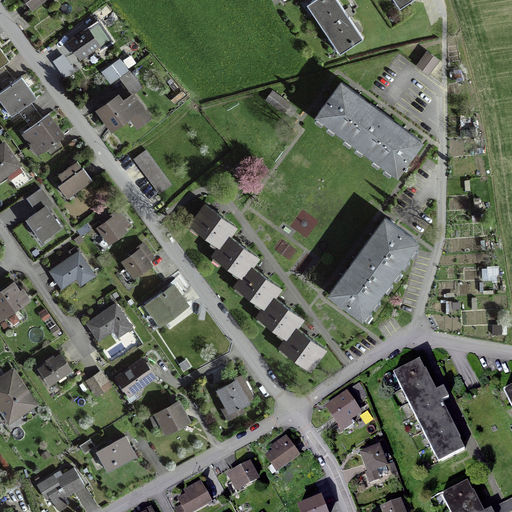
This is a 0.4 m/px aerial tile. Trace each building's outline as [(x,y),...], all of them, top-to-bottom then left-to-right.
[(26,0),(32,9),(46,0),(26,0)] [(362,40),(335,0),(313,0),(310,2),(342,53),(362,40)] [(106,6),(98,13),(101,18),(106,14),(108,17),(112,14),(106,6)] [(89,32),(70,44),(79,58),(98,46),(89,32)] [(5,54),(1,49),(0,50),(0,78),(9,72),(4,65),(7,62),(3,56),(5,54)] [(438,60),(429,53),(420,65),(429,72),(438,60)] [(131,70),(121,77),(128,89),(138,82),(131,70)] [(15,80),(9,72),(0,78),(0,85),(3,89),(0,91),(0,95),(6,103),(29,86),(21,76),(15,80)] [(34,93),(29,86),(6,103),(3,105),(12,116),(18,111),(25,119),(37,109),(31,101),(35,99),(31,94),(34,93)] [(320,114),(344,132),(364,105),(352,96),(339,87),(320,114)] [(179,88),(172,93),(177,100),(184,94),(179,88)] [(290,103),(272,91),(266,100),(283,112),(290,103)] [(116,96),(99,109),(113,128),(131,116),(116,96)] [(380,116),(364,105),(344,132),(372,152),(391,125),(380,116)] [(43,117),(37,109),(25,119),(31,127),(24,132),(32,143),(34,141),(54,125),(46,115),(43,117)] [(57,124),(54,125),(34,141),(41,151),(46,148),(52,156),(64,147),(58,139),(62,136),(60,133),(62,131),(57,124)] [(403,134),(391,125),(372,152),(399,173),(420,146),(403,134)] [(1,147),(0,148),(0,178),(16,167),(1,147)] [(161,193),(171,186),(146,152),(136,159),(161,193)] [(77,163),(55,179),(69,197),(90,181),(77,163)] [(30,196),(39,210),(27,218),(41,239),(61,226),(48,207),(51,204),(41,188),(30,196)] [(235,229),(206,208),(193,226),(221,247),(227,239),(235,229)] [(121,212),(99,228),(110,243),(131,227),(121,212)] [(376,233),(368,245),(398,267),(416,242),(386,220),(376,233)] [(255,260),(227,239),(221,247),(214,257),(242,278),(249,268),(255,260)] [(144,243),(123,259),(136,276),(157,260),(144,243)] [(359,256),(351,268),(380,290),(398,267),(368,245),(359,256)] [(78,254),(52,271),(63,288),(80,276),(83,280),(91,275),(78,254)] [(278,289),(249,268),(242,278),(236,286),(265,307),(271,298),(278,289)] [(359,318),(380,290),(351,268),(342,279),(329,296),(359,318)] [(29,304),(14,284),(0,293),(0,320),(0,322),(29,304)] [(169,290),(147,305),(159,322),(181,307),(169,290)] [(300,319),(271,298),(265,307),(258,316),(286,337),(293,328),(300,319)] [(116,307),(90,323),(100,339),(126,323),(116,307)] [(52,318),(46,322),(49,326),(55,322),(52,318)] [(321,349),(293,328),(286,337),(280,346),(308,367),(321,349)] [(61,353),(39,366),(49,383),(71,371),(61,353)] [(434,391),(418,359),(390,373),(436,464),(464,450),(440,401),(447,398),(442,387),(434,391)] [(141,362),(118,375),(129,396),(153,383),(141,362)] [(100,372),(87,381),(97,394),(109,386),(100,372)] [(0,407),(10,422),(35,404),(14,373),(0,381),(0,407)] [(246,397),(237,380),(215,391),(224,408),(246,397)] [(511,385),(503,390),(511,407),(511,385)] [(357,414),(348,397),(326,409),(335,426),(357,414)] [(177,403),(155,416),(166,437),(190,424),(177,403)] [(122,439),(98,452),(108,469),(131,456),(122,439)] [(277,474),(296,464),(285,445),(266,455),(277,474)] [(386,468),(378,451),(362,457),(370,475),(386,468)] [(243,494),(262,483),(251,464),(232,474),(243,494)] [(73,468),(44,485),(55,503),(84,487),(73,468)] [(483,511),(481,511),(466,482),(441,494),(450,511),(492,511),(490,508),(483,511)] [(188,511),(197,511),(210,505),(199,486),(180,496),(188,511)] [(323,511),(318,502),(299,511),(323,511)]
